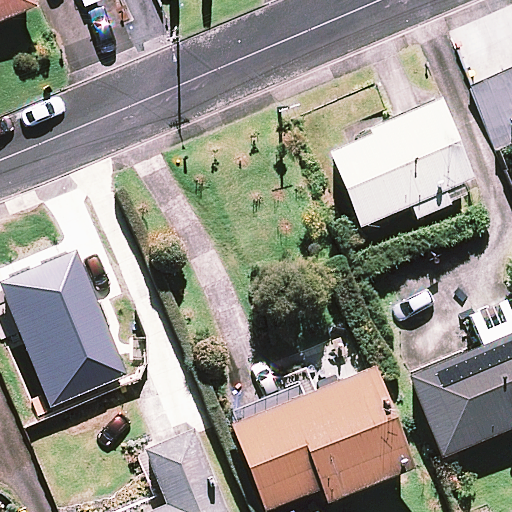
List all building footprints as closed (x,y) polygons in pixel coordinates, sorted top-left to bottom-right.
[(0,0),(0,23),(36,9),(32,0),(0,0)] [(511,75),(475,91),(496,142),(511,135),(511,138),(511,75)] [(416,219),(466,198),(461,185),(470,182),(437,104),(326,151),(359,228),(410,207),(416,219)] [(440,458),(511,428),(511,335),(408,377),(440,458)] [(410,471),(372,370),(230,423),(263,511),(321,490),(326,503),(410,471)] [(224,511),(189,432),(143,452),(167,505),(150,511),(224,511)]
